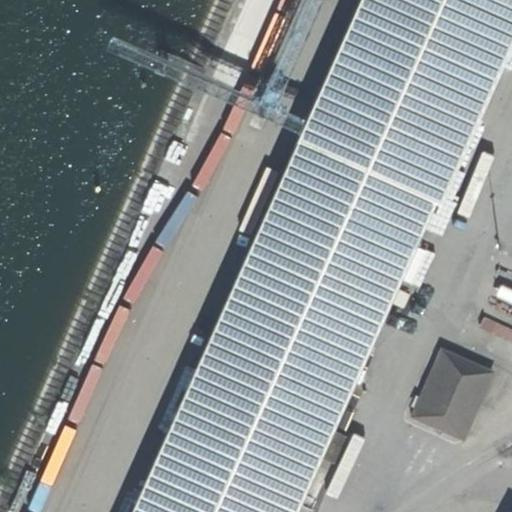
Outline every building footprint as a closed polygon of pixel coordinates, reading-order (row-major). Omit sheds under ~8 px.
[(511,0),(361,0),(299,141),(434,201),(511,24),(511,0)] [(299,141),(132,511),(294,511),(319,458),(331,431),(434,201),(299,141)] [(511,302),(490,350),(511,359),(511,302)] [(492,374),(441,351),(412,415),(463,438),(492,374)] [(331,431),(319,458),(333,464),(345,437),(331,431)]
